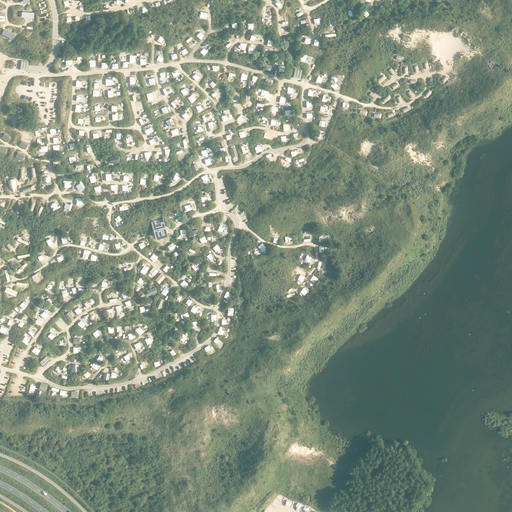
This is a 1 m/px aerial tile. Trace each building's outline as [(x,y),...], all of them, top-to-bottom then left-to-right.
[(4,29),(2,34),(13,39),(15,34),(4,29)] [(200,39),(204,35),(200,31),(196,36),(200,39)] [(300,60),(311,62),(312,56),(302,53),(300,60)] [(27,70),(28,61),(21,60),(20,69),(27,70)] [(174,77),(176,76),(178,80),(182,77),(177,69),(171,73),(174,77)] [(383,74),(378,78),(381,82),(386,77),(383,74)] [(191,103),(196,100),(192,95),(187,98),(191,103)] [(166,120),(169,126),(174,124),(171,118),(166,120)] [(4,133),(1,136),(8,143),(12,139),(4,133)] [(17,152),(14,155),(23,161),(25,157),(17,152)] [(15,178),(7,180),(10,193),(18,191),(15,178)] [(119,215),(114,219),(120,225),(124,222),(119,215)] [(157,239),(168,236),(167,230),(163,219),(151,222),(154,229),(157,239)] [(262,252),(267,248),(261,243),(257,247),(262,252)] [(153,260),(157,254),(152,250),(148,256),(153,260)] [(25,263),(16,271),(18,273),(27,265),(25,263)] [(146,274),(149,266),(144,264),(141,272),(146,274)] [(155,280),(160,284),(165,276),(161,273),(155,280)] [(185,288),(189,284),(183,279),(180,284),(185,288)] [(16,296),(18,291),(6,287),(4,292),(16,296)] [(195,313),(199,308),(195,304),(190,310),(195,313)] [(46,308),(40,315),(44,319),(50,312),(46,308)] [(70,321),(74,317),(69,311),(64,315),(70,321)] [(81,319),(77,324),(82,328),(86,324),(81,319)] [(37,355),(41,349),(35,346),(31,351),(37,355)] [(46,357),(41,362),(45,367),(50,362),(46,357)] [(97,370),(100,365),(94,361),(91,367),(97,370)] [(69,372),(62,370),(60,377),(67,379),(69,372)]
